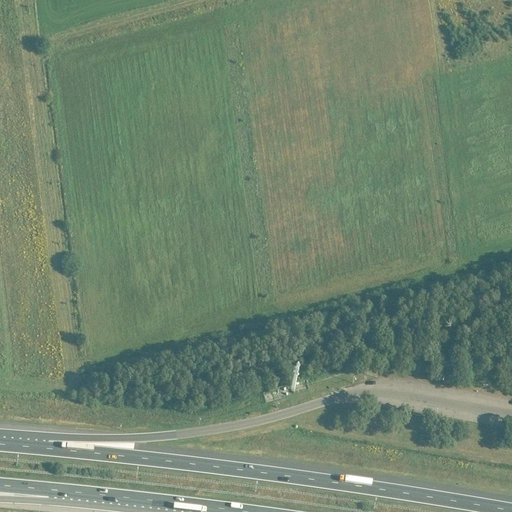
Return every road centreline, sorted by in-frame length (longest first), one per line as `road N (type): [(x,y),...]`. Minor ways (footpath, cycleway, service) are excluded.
road 1 (motorway): [(511,508),(0,444)]
road 2 (motorway): [(0,486),(248,511)]
